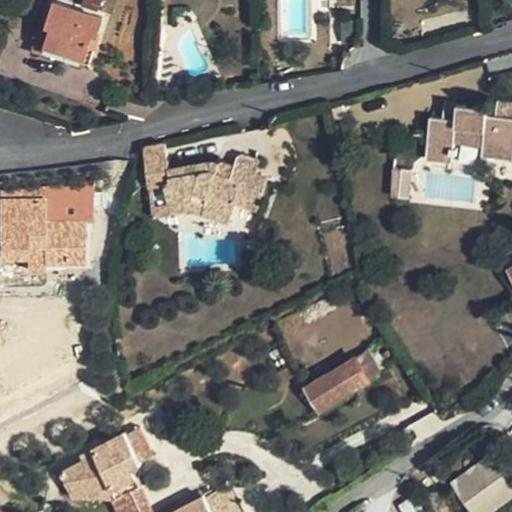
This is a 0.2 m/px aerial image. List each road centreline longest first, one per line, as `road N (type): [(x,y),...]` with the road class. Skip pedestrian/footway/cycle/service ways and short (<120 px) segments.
road 1 (residential): [(0,158),(377,74)]
road 2 (residential): [(511,379),(337,511)]
road 3 (residential): [(377,74),(511,36)]
